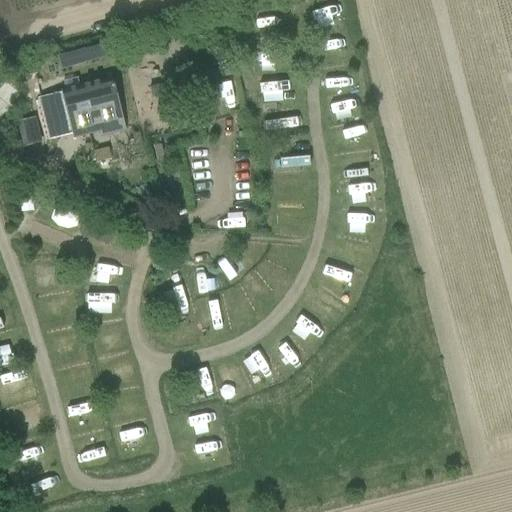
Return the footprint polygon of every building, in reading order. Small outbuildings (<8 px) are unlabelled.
[(255,40),(292,38),(291,20),(254,22),(255,40)] [(24,66),(15,68),(19,85),(28,83),(26,76),(24,66)] [(100,136),(122,131),(126,130),(112,78),(61,91),(62,92),(38,98),(49,140),(72,134),(73,138),(100,131),(101,135),(100,135),(100,136)] [(220,111),(239,108),(234,80),(215,83),(220,111)] [(149,88),(152,98),(162,96),(159,85),(149,88)] [(84,220),(78,233),(109,246),(114,232),(84,220)] [(364,269),(370,249),(346,242),(340,261),(364,269)] [(239,258),(224,269),(246,299),(261,288),(239,258)] [(197,307),(215,303),(210,285),(192,289),(197,307)] [(325,296),(317,310),(333,320),(342,306),(325,296)] [(279,369),(297,361),(287,339),(268,348),(279,369)] [(113,384),(132,379),(128,362),(109,366),(113,384)] [(240,366),(229,368),(233,396),(244,394),(240,366)] [(225,398),(233,396),(226,369),(218,371),(225,398)] [(114,403),(120,420),(141,412),(134,395),(114,403)] [(8,472),(26,469),(23,450),(5,454),(8,472)] [(26,485),(32,499),(50,491),(44,477),(26,485)]
